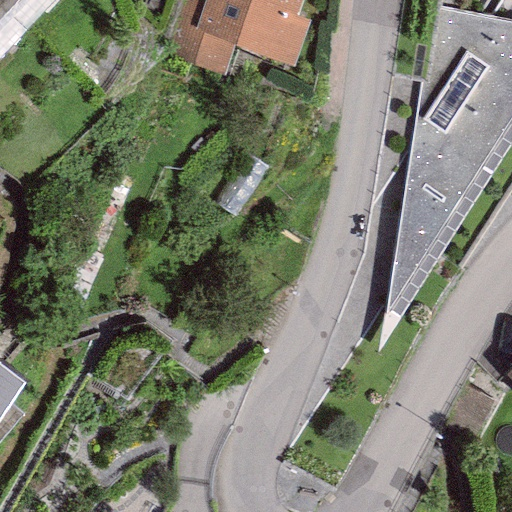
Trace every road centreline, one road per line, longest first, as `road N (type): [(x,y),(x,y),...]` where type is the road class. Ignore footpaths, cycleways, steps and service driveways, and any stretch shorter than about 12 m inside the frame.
road 1 (residential): [(374,0),(342,222),(247,473),(249,511)]
road 2 (residential): [(351,511),(511,271)]
